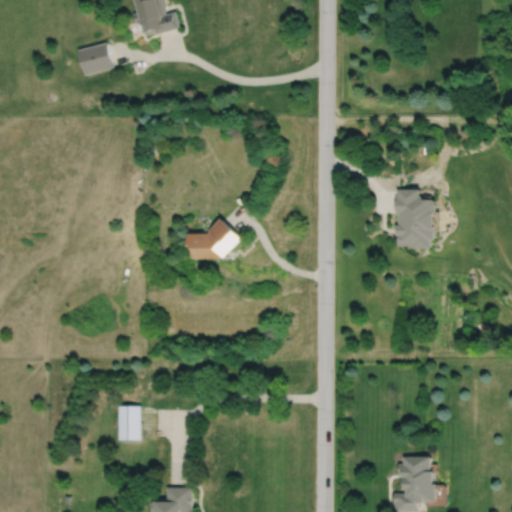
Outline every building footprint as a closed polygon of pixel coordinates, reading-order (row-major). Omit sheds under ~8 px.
[(135,0),(139,11),(133,13),(136,23),(142,22),(145,35),(157,32),(157,34),(182,27),(177,11),(168,13),(163,0),(135,0)] [(78,50),(85,75),(114,67),(107,42),(78,50)] [(399,190),(399,196),(397,196),(397,213),(400,213),(400,222),(398,222),(398,232),(400,232),(400,243),(413,243),(413,245),(433,245),(433,236),(438,236),(438,202),(425,202),(425,197),(423,197),(423,190),(399,190)] [(211,230),(189,231),(189,244),(193,244),(192,255),(224,256),(224,253),(225,254),(244,235),(223,215),(210,228),(212,229),(211,230)] [(119,404),(119,438),(141,438),(141,404),(119,404)] [(406,455),(405,462),(401,462),(401,473),(405,473),(405,479),(406,479),(406,488),(409,488),(409,492),(396,492),(396,502),(396,511),(421,511),(421,501),(428,501),(428,500),(439,500),(439,483),(437,483),(437,469),(434,469),(434,455),(406,455)] [(168,486),(168,500),(153,500),(153,511),(182,511),(193,511),(193,502),(194,502),(194,495),(193,495),(193,486),(168,486)]
